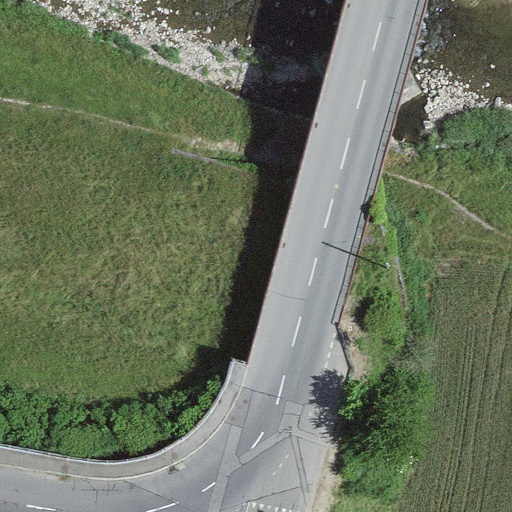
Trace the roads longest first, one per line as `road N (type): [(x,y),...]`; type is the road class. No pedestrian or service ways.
road 1 (tertiary): [(280,395),(387,0)]
road 2 (tertiary): [(280,395),(233,468),(144,511)]
road 3 (tertiary): [(251,511),(280,395)]
